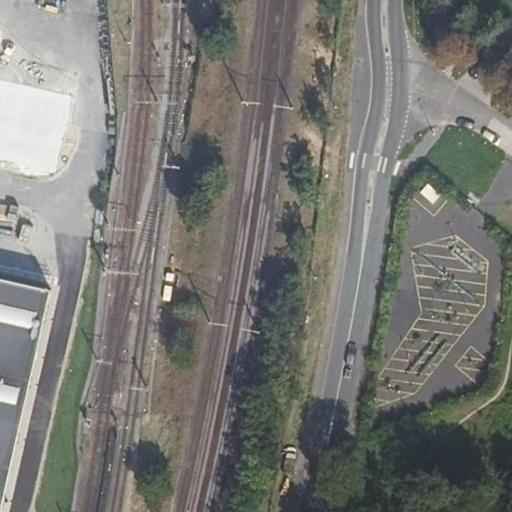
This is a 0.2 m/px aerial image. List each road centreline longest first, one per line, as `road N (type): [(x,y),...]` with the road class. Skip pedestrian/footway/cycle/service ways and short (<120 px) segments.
road 1 (tertiary): [(356,301),(397,111),(395,0)]
road 2 (tertiary): [(375,0),(377,99),(361,189),(356,301)]
road 3 (tertiary): [(356,301),(314,511)]
